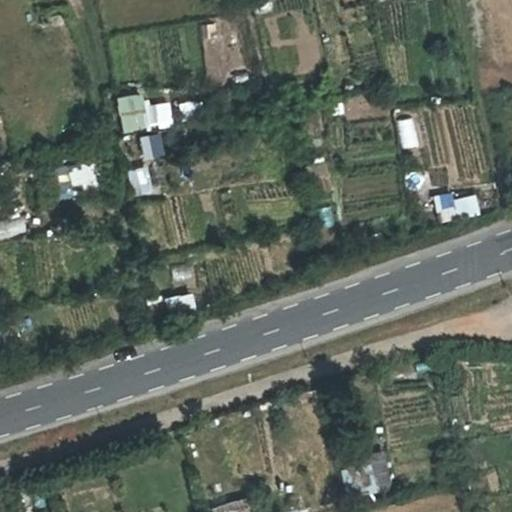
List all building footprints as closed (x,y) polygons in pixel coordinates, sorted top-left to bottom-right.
[(115,96),(122,131),(148,126),(141,91),(115,96)] [(154,102),(157,128),(172,126),(169,100),(154,102)] [(201,116),(200,100),(180,101),(181,117),(201,116)] [(88,161),(53,164),(56,192),(91,189),(88,161)] [(476,191),(434,196),(437,220),(478,215),(476,191)] [(0,219),(0,236),(28,235),(27,218),(0,219)] [(164,297),(168,318),(196,313),(192,292),(164,297)] [(367,493),(388,491),(385,450),(363,452),(367,493)] [(208,511),(249,511),(244,495),(207,509),(208,511)]
